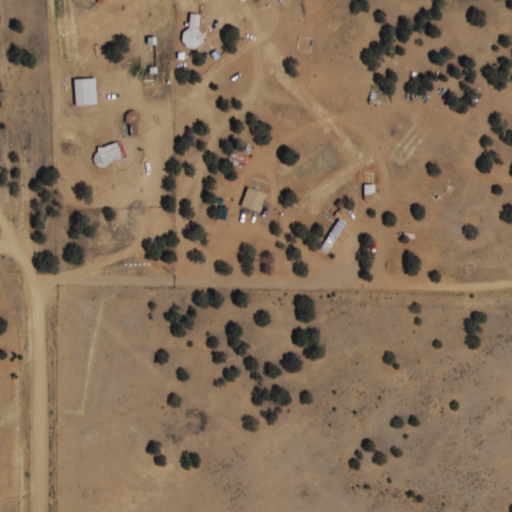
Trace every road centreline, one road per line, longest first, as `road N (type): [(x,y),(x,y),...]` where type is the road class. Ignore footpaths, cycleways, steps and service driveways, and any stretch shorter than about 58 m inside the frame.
road 1 (residential): [(35,281),(511,286)]
road 2 (residential): [(39,511),(35,281)]
